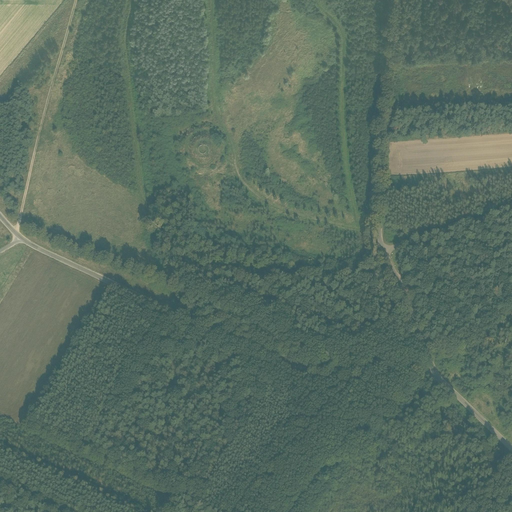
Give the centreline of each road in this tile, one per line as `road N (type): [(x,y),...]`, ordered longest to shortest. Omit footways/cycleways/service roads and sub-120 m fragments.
road 1 (tertiary): [(430,372),(290,363),(21,239)]
road 2 (unclassified): [(384,245),(379,206),(395,0)]
road 3 (track): [(16,234),(76,0)]
road 4 (track): [(365,371),(233,511)]
road 5 (unclassified): [(430,372),(384,245)]
road 6 (unclassified): [(384,245),(511,208)]
